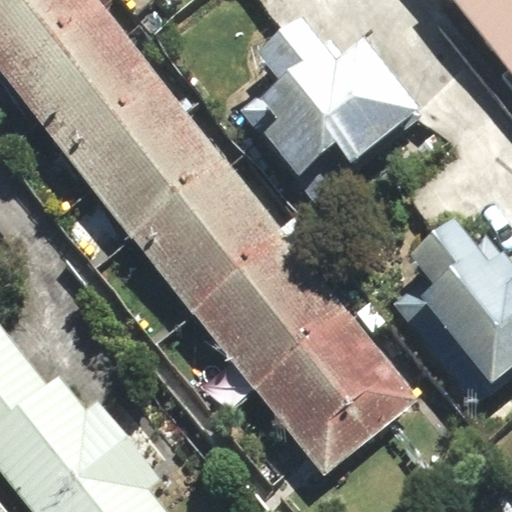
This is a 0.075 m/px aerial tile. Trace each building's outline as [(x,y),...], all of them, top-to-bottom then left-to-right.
[(0,0),(0,84),(325,486),(418,411),(85,0),(0,0)] [(511,0),(425,0),(432,8),(441,1),(511,86),(511,0)] [(240,124),(298,193),(336,161),(353,181),(423,123),(365,53),(347,68),(331,48),(319,58),(299,34),(257,70),(277,93),(240,124)] [(423,292),(395,314),(476,415),(511,386),(511,270),(509,273),(484,243),(470,254),(455,237),(409,274),(423,292)] [(0,334),(0,333),(0,481),(24,511),(162,511),(151,497),(161,489),(98,411),(86,421),(58,386),(49,394),(0,334)]
